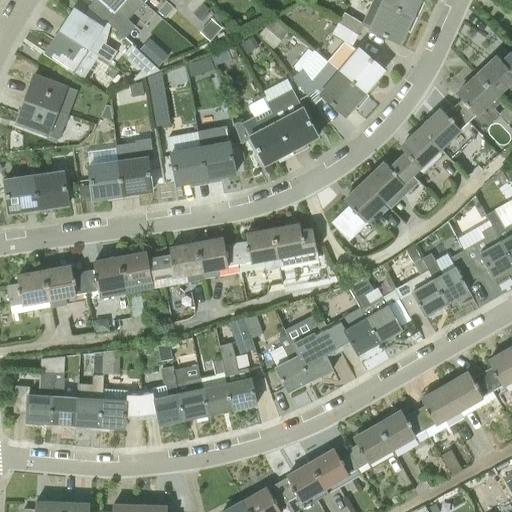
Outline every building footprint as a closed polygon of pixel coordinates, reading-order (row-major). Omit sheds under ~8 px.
[(118,31),(144,2),(141,0),(93,0),(88,6),(89,7),(105,21),(105,20),(107,22),(118,31)] [(177,0),(193,14),(203,2),(200,0),(177,0)] [(383,2),(378,0),(372,0),(362,23),(345,12),(338,23),(358,35),(363,26),(400,43),(413,15),(383,2)] [(413,15),(419,0),(384,0),(383,2),(413,15)] [(209,8),(203,2),(193,14),(199,19),(209,8)] [(89,7),(89,8),(84,15),(75,9),(60,31),(99,56),(109,63),(117,51),(97,38),(107,22),(105,20),(105,21),(89,7)] [(259,34),(273,49),(288,32),(272,19),(259,34)] [(336,26),(332,34),(344,41),(352,45),(358,35),(338,23),(336,26)] [(84,77),(99,56),(60,31),(46,52),(84,77)] [(253,36),(240,43),(247,54),(259,47),(253,36)] [(234,44),(210,53),(214,66),(239,58),(234,44)] [(161,71),(159,69),(151,61),(133,46),(125,55),(141,70),(133,79),(136,80),(161,71)] [(359,51),(356,48),(339,69),(342,71),(365,92),(384,69),(360,49),(359,51)] [(339,69),(328,60),(327,61),(314,50),(300,67),(302,69),(292,77),(307,96),(308,95),(316,105),(323,96),(346,115),(365,92),(342,71),(339,69)] [(168,59),(160,51),(151,61),(159,69),(168,59)] [(478,74),(498,95),(511,81),(511,55),(504,63),(497,55),(478,74)] [(185,64),(189,77),(200,73),(196,61),(185,64)] [(162,71),(148,77),(153,107),(168,104),(162,71)] [(25,100),(61,113),(69,87),(35,74),(25,100)] [(470,121),(498,95),(478,74),(458,93),(464,99),(456,107),(470,121)] [(142,82),(130,84),(133,97),(144,94),(142,82)] [(318,136),(304,109),(293,88),(266,103),(291,150),(318,136)] [(68,116),(61,113),(25,100),(17,123),(59,139),(68,116)] [(265,164),(291,150),(266,103),(271,112),(244,127),(249,136),(250,135),(265,164)] [(110,105),(105,105),(100,117),(112,118),(110,105)] [(441,148),(470,121),(456,107),(447,115),(441,109),(421,127),(441,148)] [(236,173),(231,143),(227,124),(197,130),(200,148),(205,179),(236,173)] [(413,174),(441,148),(421,127),(402,146),(407,152),(399,159),(413,174)] [(153,190),(148,159),(154,159),(151,138),(135,140),(135,142),(117,145),(124,194),(153,190)] [(93,198),(124,194),(117,145),(116,145),(119,164),(89,168),(93,198)] [(177,184),(205,179),(200,148),(171,153),(177,184)] [(385,200),(413,174),(399,159),(390,167),(385,162),(366,180),(385,200)] [(38,208),(69,204),(64,172),(34,176),(38,208)] [(9,212),(38,208),(34,176),(5,180),(9,212)] [(346,236),(385,200),(366,180),(345,199),(351,205),(332,222),(346,236)] [(511,222),(505,227),(495,210),(486,214),(497,232),(511,258),(511,222)] [(493,277),(511,266),(511,258),(497,232),(486,214),(486,215),(492,226),(481,232),(485,238),(464,250),(478,276),(489,270),(493,277)] [(313,228),(301,230),(300,224),(272,229),(279,265),(318,257),(313,228)] [(266,267),(279,265),(272,229),(246,234),(247,240),(235,242),(239,263),(264,258),(266,267)] [(235,242),(225,244),(224,238),(196,243),(203,278),(220,275),(218,266),(239,263),(235,242)] [(189,281),(203,278),(196,243),(170,248),(171,255),(159,257),(163,277),(187,272),(189,281)] [(406,251),(413,263),(422,258),(414,245),(406,251)] [(465,284),(478,276),(464,250),(450,258),(456,269),(444,276),(430,252),(422,258),(448,303),(469,291),(465,284)] [(159,257),(149,259),(147,252),(120,257),(127,293),(154,288),(152,279),(163,277),(159,257)] [(101,298),(127,293),(120,257),(94,262),(95,269),(84,272),(87,291),(99,289),(101,298)] [(448,303),(422,258),(413,263),(420,275),(406,282),(394,288),(410,316),(422,309),(426,316),(448,303)] [(84,272),(73,274),(71,266),(44,271),(49,298),(51,307),(68,303),(66,295),(87,291),(84,272)] [(11,305),(49,298),(44,271),(18,276),(19,284),(7,286),(11,305)] [(370,304),(363,292),(360,288),(352,292),(360,308),(367,319),(380,342),(402,329),(382,296),(370,304)] [(358,354),(380,342),(367,319),(360,308),(327,326),(341,351),(352,344),(358,354)] [(243,317),(251,338),(263,333),(255,313),(243,317)] [(237,343),(251,338),(243,317),(229,322),(237,343)] [(310,325),(314,332),(292,343),(311,380),(333,369),(327,358),(341,351),(327,326),(323,319),(310,325)] [(282,325),(275,329),(280,338),(287,334),(285,330),(282,325)] [(288,392),(311,380),(292,343),(287,334),(280,338),(278,338),(289,360),(276,367),(288,392)] [(249,367),(238,370),(235,353),(232,342),(220,345),(223,359),(222,359),(228,383),(233,409),(257,404),(249,367)] [(492,391),(511,379),(511,347),(488,361),(493,368),(483,374),(492,391)] [(120,351),(105,350),(105,374),(119,374),(120,351)] [(100,426),(102,389),(104,353),(93,353),(91,384),(78,384),(77,398),(76,425),(100,426)] [(65,378),(64,378),(65,356),(41,358),(41,370),(46,372),(54,373),(50,423),(76,425),(77,398),(64,397),(65,378)] [(208,414),(233,409),(228,383),(222,359),(213,361),(216,375),(202,378),(202,377),(200,377),(208,414)] [(160,425),(185,420),(172,366),(161,368),(165,385),(141,391),(142,418),(158,417),(160,425)] [(208,414),(200,377),(186,380),(184,367),(174,369),(174,366),(172,366),(185,420),(208,414)] [(139,368),(129,368),(129,379),(139,379),(139,368)] [(26,421),(50,423),(54,373),(46,372),(41,370),(39,396),(28,395),(29,386),(16,385),(14,412),(27,412),(26,421)] [(483,374),(473,380),(469,372),(446,385),(459,409),(492,391),(483,374)] [(464,417),(459,409),(446,385),(422,399),(426,407),(416,412),(430,436),(464,417)] [(140,391),(127,391),(102,389),(100,426),(125,428),(126,420),(142,418),(141,391),(140,391)] [(416,412),(406,417),(402,410),(378,424),(391,448),(425,429),(430,436),(416,412)] [(358,468),(391,448),(378,424),(355,437),(359,445),(348,451),(358,468)] [(348,451),(339,457),(335,449),(310,463),(324,487),(358,468),(348,451)] [(301,501),(324,487),(310,463),(287,476),(288,478),(278,484),(288,501),(298,496),(301,501)] [(511,495),(511,472),(502,478),(511,495)] [(294,511),(288,501),(278,484),(269,490),(268,487),(244,501),(250,511),(294,511)] [(250,511),(244,501),(224,511),(250,511)] [(62,511),(63,503),(36,502),(35,509),(24,509),(23,511),(62,511)] [(101,511),(102,511),(90,511),(91,504),(63,503),(62,511),(101,511)]
